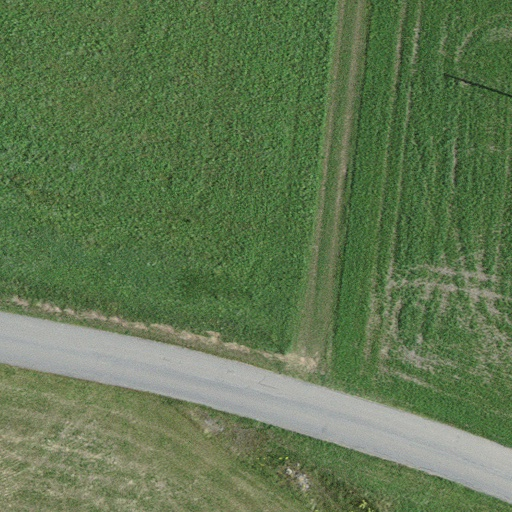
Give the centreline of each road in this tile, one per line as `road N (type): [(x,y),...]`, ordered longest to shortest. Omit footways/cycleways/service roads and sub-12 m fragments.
road 1 (unclassified): [(511,476),(135,358),(0,332)]
road 2 (track): [(283,511),(176,417),(135,358)]
